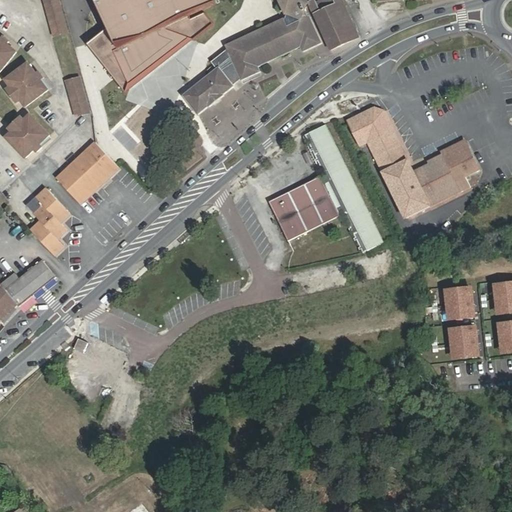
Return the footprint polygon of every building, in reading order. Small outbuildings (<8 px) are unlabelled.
[(48,0),(58,33),(70,29),(62,0),(48,0)] [(214,25),(205,13),(218,7),(214,0),(95,0),(109,29),(88,46),(127,94),(214,25)] [(219,69),(184,96),(198,114),(209,106),(210,106),(211,106),(208,101),(219,92),(223,96),(225,95),(224,94),(234,85),(234,84),(241,78),(242,79),(260,71),(258,66),(301,47),(303,51),(322,43),(310,16),(308,17),(303,6),(308,4),(306,0),(279,0),(285,13),(287,14),(285,19),(227,45),(229,50),(214,63),(219,69)] [(339,5),(344,3),(342,0),(320,0),(316,2),(315,0),(309,3),(331,50),(359,37),(349,14),(345,16),(339,5)] [(349,14),(344,3),(339,5),(345,16),(349,14)] [(5,41),(0,37),(0,72),(2,74),(19,53),(10,45),(5,41)] [(40,76),(32,65),(10,81),(15,87),(19,94),(24,100),(29,107),(51,91),(44,81),(40,76)] [(82,79),(69,83),(77,113),(90,110),(82,79)] [(19,94),(15,87),(11,90),(15,97),(19,94)] [(211,106),(223,96),(219,92),(208,101),(211,106)] [(15,97),(20,103),(24,100),(19,94),(15,97)] [(348,123),(360,147),(369,143),(407,219),(470,187),(466,177),(480,170),(466,142),(442,154),(444,157),(430,164),(431,166),(418,173),(419,176),(416,177),(402,149),(384,113),(374,110),(348,123)] [(17,131),(11,137),(29,157),(38,149),(43,145),(53,136),(35,115),(28,121),(23,126),(17,131)] [(28,121),(25,117),(19,122),(23,126),(28,121)] [(19,122),(13,127),(17,131),(23,126),(19,122)] [(363,252),(384,242),(326,125),(306,135),(326,176),(323,178),(322,176),(270,201),(289,240),(308,231),(304,223),(311,219),(314,219),(318,218),(321,217),(325,215),(327,213),(330,210),(335,208),(341,206),(343,211),(363,252)] [(100,147),(60,180),(81,205),(121,171),(100,147)] [(70,214),(49,189),(39,198),(45,205),(35,214),(42,222),(31,230),(41,242),(52,255),(63,246),(56,238),(66,230),(60,223),(70,214)] [(39,198),(29,206),(35,214),(45,205),(39,198)] [(480,226),(504,224),(503,216),(511,215),(511,200),(478,204),(480,226)] [(341,215),(340,212),(338,213),(335,208),(330,210),(327,213),(325,215),(321,217),(318,218),(314,219),(311,219),(304,223),(308,231),(341,215)] [(21,279),(33,295),(56,278),(43,262),(21,279)] [(18,275),(2,286),(7,291),(21,279),(18,275)] [(1,321),(12,309),(17,303),(20,306),(33,295),(21,279),(7,291),(2,286),(0,283),(0,324),(2,322),(1,321)] [(511,282),(494,284),(498,317),(511,314),(511,282)] [(255,330),(408,304),(404,285),(245,312),(221,322),(230,321),(166,351),(134,447),(151,453),(160,425),(161,433),(184,363),(255,330)] [(474,286),(445,290),(450,321),(479,318),(474,286)] [(511,321),(499,323),(502,355),(511,354),(511,321)] [(479,325),(449,328),(452,360),(482,358),(479,325)] [(125,359),(80,339),(70,361),(115,381),(125,359)] [(149,396),(151,386),(142,385),(141,394),(149,396)] [(0,475),(16,478),(6,465),(0,464),(0,475)]
